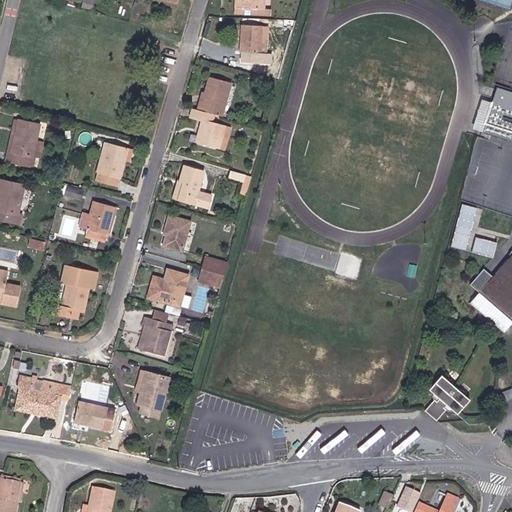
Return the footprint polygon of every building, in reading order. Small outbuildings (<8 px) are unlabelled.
[(94,9),(96,2),(87,0),(85,0),(84,7),(94,9)] [(243,0),(243,13),(265,13),(265,0),(243,0)] [(269,66),(269,57),(259,57),(261,29),(242,28),(240,56),(247,56),(246,64),(269,66)] [(204,109),(200,108),(198,118),(211,122),(220,124),(231,91),(209,84),(207,91),(211,92),(209,100),(206,99),(204,109)] [(481,100),(473,128),(511,139),(511,91),(495,87),(490,102),(481,100)] [(198,118),(191,116),(188,127),(200,130),(194,150),(218,156),(224,134),(209,130),(211,122),(198,118)] [(13,153),(11,153),(20,119),(15,118),(5,160),(11,162),(13,153)] [(11,153),(13,153),(11,162),(33,167),(36,158),(33,157),(41,125),(20,119),(11,153)] [(98,171),(120,178),(125,161),(121,160),(125,146),(107,142),(98,171)] [(135,149),(129,147),(126,158),(132,160),(135,149)] [(204,214),(208,204),(195,200),(200,180),(181,174),(177,189),(180,190),(175,206),(204,214)] [(0,218),(17,223),(20,215),(17,215),(24,187),(0,181),(0,182),(0,218)] [(97,199),(94,211),(89,227),(109,232),(117,205),(97,199)] [(463,202),(450,243),(466,249),(479,207),(463,202)] [(80,224),(89,227),(94,211),(84,209),(80,224)] [(166,221),(162,237),(165,238),(161,252),(180,257),(188,227),(166,221)] [(494,256),(498,241),(476,235),(472,250),(494,256)] [(511,256),(494,277),(485,269),(471,284),(480,292),(511,320),(511,253),(511,255),(511,256)] [(221,282),(225,270),(204,264),(200,276),(221,282)] [(0,265),(0,296),(3,297),(2,302),(17,305),(21,287),(7,284),(10,267),(0,265)] [(56,313),(71,316),(73,308),(80,310),(85,311),(91,288),(96,289),(100,273),(65,266),(61,282),(68,283),(63,304),(57,303),(56,313)] [(147,303),(177,311),(186,281),(166,276),(164,285),(153,282),(147,303)] [(200,276),(197,288),(218,295),(221,282),(200,276)] [(467,306),(501,336),(511,324),(511,320),(480,292),(467,306)] [(182,304),(189,306),(192,296),(185,294),(182,304)] [(80,310),(73,308),(71,316),(78,318),(80,310)] [(166,319),(157,316),(154,325),(163,328),(166,319)] [(163,328),(154,325),(149,324),(139,356),(160,362),(169,336),(162,334),(163,328)] [(455,410),(467,397),(440,371),(427,385),(437,394),(434,397),(432,395),(422,406),(433,417),(443,406),(441,404),(445,401),(455,410)] [(32,377),(19,375),(17,381),(19,382),(17,394),(22,395),(19,405),(51,412),(55,396),(55,393),(53,393),(54,383),(55,382),(40,380),(39,382),(31,380),(32,377)] [(136,419),(148,422),(150,414),(157,416),(167,381),(141,376),(139,384),(142,385),(135,411),(138,412),(136,419)] [(55,393),(55,396),(64,397),(66,384),(60,383),(60,385),(54,383),(53,393),(55,393)] [(489,406),(497,412),(500,408),(504,403),(509,399),(511,397),(511,387),(511,388),(504,390),(497,396),(489,406)] [(73,403),(69,426),(105,435),(112,411),(73,403)] [(155,424),(157,416),(150,414),(148,422),(155,424)] [(0,476),(0,511),(13,511),(16,498),(19,480),(0,476)] [(94,484),(89,505),(92,505),(90,511),(112,511),(117,490),(94,484)] [(389,504),(395,491),(386,488),(381,500),(389,504)] [(441,511),(448,496),(435,491),(427,509),(407,500),(403,511),(406,511),(441,511)] [(90,511),(92,505),(89,505),(84,503),(82,511),(90,511)]
